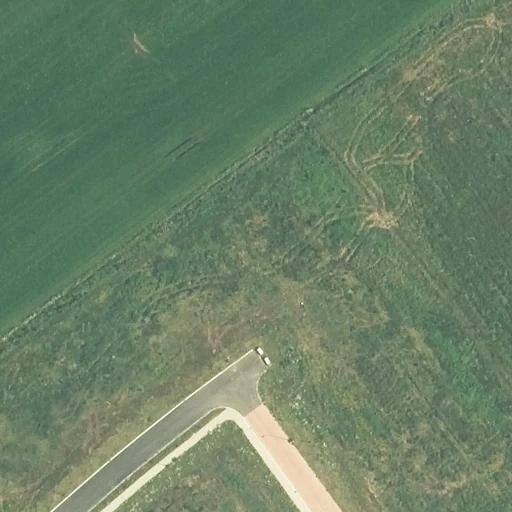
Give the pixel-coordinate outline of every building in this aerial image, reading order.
[(427,63),(449,85),(470,64),(447,42),(427,63)] [(427,63),(407,83),(430,105),(449,85),(427,63)] [(410,125),(430,105),(407,83),(388,103),(410,125)] [(391,145),(410,125),(388,103),(368,124),(391,145)] [(391,145),(368,124),(358,134),(381,155),(391,145)] [(381,155),(358,134),(348,145),(370,166),(381,155)] [(361,185),(347,171),(354,163),(341,151),(321,172),(348,198),(361,185)] [(383,233),(396,225),(379,198),(366,206),(383,233)] [(354,214),(372,241),(383,233),(366,206),(354,214)] [(348,256),(372,241),(354,214),(331,229),(348,256)] [(348,256),(331,229),(307,244),(325,271),(348,256)] [(325,271),(307,244),(284,259),(301,286),(325,271)] [(301,286),(284,259),(259,275),(277,302),(301,286)] [(179,264),(161,287),(185,307),(203,283),(179,264)] [(143,309),(168,329),(185,307),(161,287),(143,309)] [(143,309),(126,331),(151,351),(168,329),(143,309)] [(50,360),(59,353),(71,368),(85,357),(61,328),(39,346),(50,360)] [(134,373),(151,351),(126,331),(109,353),(134,373)] [(32,352),(9,371),(29,395),(52,377),(32,352)] [(100,365),(125,384),(134,373),(109,353),(100,365)] [(92,376),(117,395),(125,384),(100,365),(92,376)] [(0,403),(7,413),(29,395),(9,371),(0,377),(0,403)] [(107,407),(117,395),(92,376),(83,388),(107,407)]
